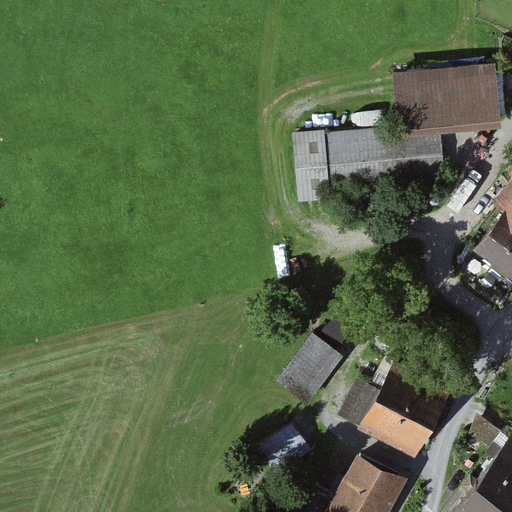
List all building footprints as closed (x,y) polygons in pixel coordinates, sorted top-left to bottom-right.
[(495,64),(396,71),(401,131),(444,128),(500,123),(495,64)] [(400,124),(293,133),(298,202),(449,189),(444,128),(401,131),(400,124)] [(504,205),(474,247),(511,274),(511,175),(495,199),(504,205)] [(313,333),(276,382),(307,405),(344,356),(313,333)] [(451,397),(394,368),(360,432),(416,462),(451,397)] [(296,418),(261,440),(279,470),(315,448),(296,418)] [(511,511),(511,434),(449,511),(511,511)] [(384,511),(404,474),(360,451),(327,511),(384,511)]
